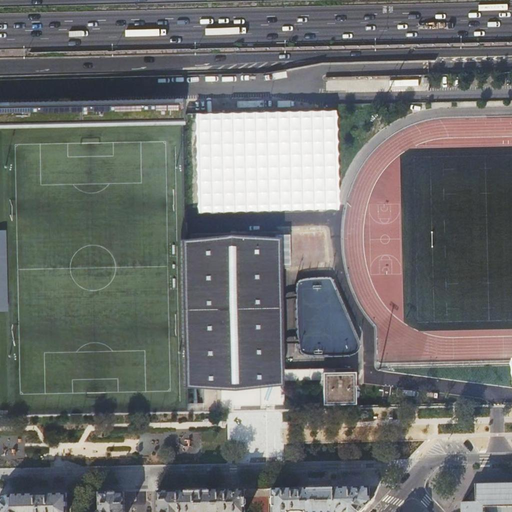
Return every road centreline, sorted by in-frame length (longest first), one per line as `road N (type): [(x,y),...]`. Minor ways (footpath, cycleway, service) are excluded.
road 1 (trunk): [(0,67),(511,56)]
road 2 (trunk): [(0,34),(511,25)]
road 3 (residential): [(139,471),(428,464)]
road 4 (residential): [(139,471),(0,474)]
